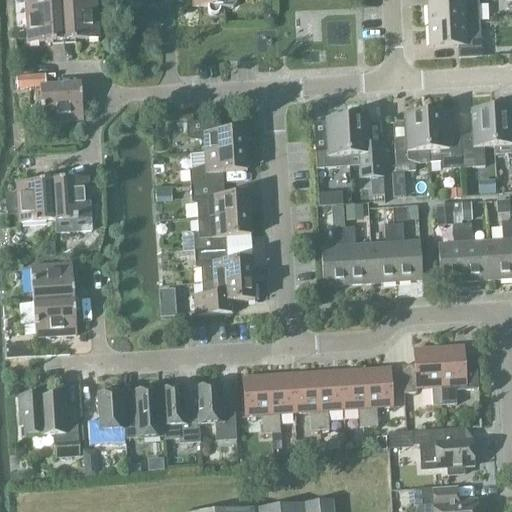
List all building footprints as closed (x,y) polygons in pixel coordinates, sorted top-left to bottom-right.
[(61,2),(64,44),(100,41),(97,0),(61,2)] [(194,0),(195,9),(208,8),(208,11),(209,14),(211,16),(214,17),(216,16),(219,15),(220,13),(221,10),(233,10),(234,9),(235,9),(236,8),(236,7),(237,6),(237,5),(237,4),(236,0),(194,0)] [(456,0),(457,5),(428,6),(429,28),(478,25),(477,12),(478,12),(477,0),(456,0)] [(28,46),(64,44),(61,2),(26,5),(28,46)] [(478,25),(429,28),(430,50),(459,48),(459,60),(479,59),(478,25)] [(46,77),(17,79),(18,92),(40,91),(42,126),(84,123),(81,87),(47,89),(46,77)] [(511,111),(492,112),(495,150),(496,158),(507,157),(509,163),(511,162),(511,111)] [(484,151),(495,150),(492,112),(471,113),(473,139),(461,140),(462,171),(485,170),(484,151)] [(447,114),(426,116),(429,165),(442,164),(444,172),(462,171),(461,140),(448,141),(447,114)] [(347,120),(350,169),(363,168),(364,180),(384,179),(382,146),(370,146),(368,115),(352,116),(353,120),(347,120)] [(407,143),(395,144),(397,174),(416,173),(416,165),(417,165),(420,167),(427,166),(429,165),(426,116),(405,117),(407,143)] [(317,171),(350,169),(347,120),(326,121),(328,153),(316,154),(317,171)] [(216,123),(187,124),(188,141),(205,144),(205,156),(246,153),(245,133),(216,134),(216,123)] [(206,167),(190,173),(191,189),(220,187),(219,176),(247,174),(246,153),(205,156),(206,167)] [(52,182),(55,224),(91,221),(88,180),(52,182)] [(20,226),(55,224),(52,182),(17,185),(18,198),(9,199),(6,201),(7,217),(10,221),(19,220),(20,226)] [(220,187),(191,189),(192,206),(197,207),(198,221),(209,221),(250,218),(249,197),(220,199),(220,187)] [(382,198),(370,200),(372,213),(385,211),(382,198)] [(199,236),(194,237),(195,254),(223,252),(223,240),(251,239),(250,218),(209,221),(198,221),(199,236)] [(490,283),(511,281),(511,238),(511,224),(502,225),(503,243),(488,244),(490,283)] [(490,283),(488,244),(473,245),(472,226),(462,227),(466,284),(490,283)] [(441,286),(466,284),(462,227),(453,228),(454,246),(439,247),(441,286)] [(403,228),(394,229),(398,285),(422,283),(420,244),(404,245),(403,228)] [(386,246),(371,247),(373,286),(398,285),(394,229),(385,229),(386,246)] [(337,249),(321,250),(324,289),(349,288),(345,230),(336,231),(337,249)] [(354,230),(345,230),(349,288),(373,286),(371,247),(356,248),(354,230)] [(223,252),(195,254),(196,270),(201,271),(202,286),(213,285),(254,283),(253,262),(224,264),(223,252)] [(34,305),(75,302),(72,266),(31,269),(34,305)] [(203,300),(198,300),(199,318),(227,317),(227,305),(255,303),(254,283),(213,285),(202,286),(203,300)] [(36,341),(77,338),(75,302),(34,305),(36,341)] [(439,351),(442,408),(457,407),(456,389),(465,388),(465,392),(479,392),(477,364),(465,365),(464,349),(439,351)] [(433,408),(442,408),(439,351),(414,352),(415,368),(402,368),(404,396),(417,395),(417,391),(432,390),(433,408)] [(365,373),(369,430),(378,429),(377,411),(393,410),(390,371),(365,373)] [(360,430),(369,430),(365,373),(341,374),(344,413),(359,412),(360,430)] [(328,414),(344,413),(341,374),(317,376),(320,433),(330,432),(328,414)] [(311,433),(320,433),(317,376),(292,377),(295,416),(310,415),(311,433)] [(280,417),(295,416),(292,377),(268,379),(272,436),(281,435),(280,417)] [(263,437),(272,436),(268,379),(243,380),(246,419),(261,418),(263,437)] [(72,388),(74,408),(83,407),(82,388),(72,388)] [(199,417),(199,427),(215,426),(217,444),(237,443),(235,415),(223,415),(221,388),(197,389),(199,417)] [(199,427),(199,417),(187,418),(185,390),(160,392),(162,429),(179,428),(180,446),(201,445),(199,427)] [(136,419),(124,420),(125,432),(126,441),(138,440),(163,438),(162,429),(160,392),(135,393),(136,419)] [(111,447),(110,433),(125,432),(124,415),(123,394),(98,396),(100,424),(88,424),(90,448),(111,447)] [(20,440),(41,438),(54,438),(55,460),(80,458),(78,427),(66,427),(65,398),(40,400),(40,396),(18,397),(20,440)] [(466,431),(412,434),(413,448),(422,448),(423,472),(449,470),(449,478),(464,477),(464,469),(474,468),(473,444),(467,445),(466,431)] [(476,511),(476,503),(444,505),(444,491),(414,493),(415,508),(434,507),(434,511),(476,511)] [(332,511),(332,503),(320,504),(320,500),(315,501),(315,505),(282,508),(281,504),(275,504),(275,509),(254,511),(251,511),(332,511)]
